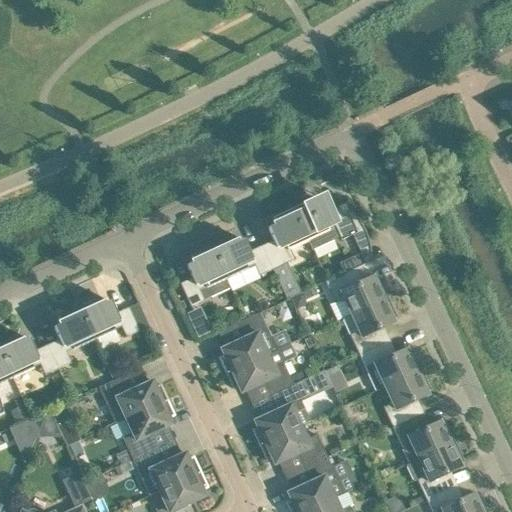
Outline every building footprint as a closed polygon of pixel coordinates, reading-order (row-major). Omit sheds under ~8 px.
[(323,181),(321,192),(335,195),(337,183),(323,181)] [(314,199),(293,208),(308,241),(312,250),(340,237),(341,240),(353,235),(366,264),(371,262),(371,258),(371,254),(371,250),(370,246),(369,240),(367,235),(365,230),(363,226),(361,223),(358,220),(355,215),(350,211),(349,212),(349,213),(348,213),(344,206),(330,212),(325,202),(317,206),(314,199)] [(273,240),(261,246),(272,270),(273,270),(278,282),(287,300),(301,293),(287,263),(295,259),(290,249),(308,241),(293,208),(272,218),(275,225),(268,228),(273,240)] [(272,270),(261,246),(249,252),(243,240),(236,243),(233,236),(212,246),(227,279),(248,269),(247,268),(254,265),(259,276),(272,270)] [(226,279),(227,279),(212,246),(191,256),(194,262),(186,266),(192,278),(180,284),(191,308),(204,301),(204,300),(231,288),(226,279)] [(373,276),(355,285),(349,272),(325,282),(335,303),(344,301),(351,315),(387,298),(378,278),(375,280),(373,276)] [(302,294),(291,298),(296,309),(307,304),(302,294)] [(121,326),(126,338),(140,331),(128,308),(116,313),(111,301),(103,305),(100,298),(79,308),(94,340),(115,331),(114,329),(121,326)] [(359,355),(382,344),(376,331),(395,323),(393,320),(396,318),(387,298),(351,315),(342,319),(349,335),(359,355)] [(205,307),(191,311),(198,336),(212,332),(205,307)] [(73,350),(94,340),(79,308),(58,317),(61,324),(54,328),(59,339),(47,345),(58,369),(71,363),(66,352),(73,349),(73,350)] [(277,350),(271,336),(260,313),(236,324),(243,339),(221,350),(224,355),(218,358),(226,374),(277,350)] [(58,369),(47,345),(35,351),(29,339),(22,342),(18,336),(0,344),(0,350),(13,378),(34,368),(33,367),(39,364),(45,375),(58,369)] [(277,350),(226,374),(233,389),(238,387),(241,393),(263,382),(270,397),(294,386),(283,363),(296,357),(290,344),(277,350)] [(384,387),(421,370),(411,350),(408,352),(407,349),(388,357),(382,344),(359,355),(368,375),(375,392),(384,387)] [(0,401),(0,383),(13,378),(0,350),(0,413),(3,413),(0,401)] [(120,358),(105,365),(112,381),(123,376),(128,374),(120,358)] [(336,366),(324,371),(329,381),(341,375),(336,366)] [(392,428),(416,417),(410,404),(428,395),(427,392),(430,390),(421,370),(384,387),(391,401),(383,407),(392,428)] [(307,379),(303,371),(291,376),(295,384),(307,379)] [(105,384),(99,387),(116,424),(126,419),(167,400),(160,385),(155,387),(152,381),(130,392),(123,376),(112,381),(105,384)] [(310,421),(304,409),(294,386),(270,397),(276,411),(254,421),(257,427),(252,430),(259,445),(301,426),(310,421)] [(133,460),(157,449),(150,435),(172,424),(169,418),(175,416),(167,400),(126,419),(132,433),(122,437),(133,460)] [(22,406),(10,411),(15,423),(28,418),(22,406)] [(50,410),(46,412),(37,438),(38,438),(39,435),(59,434),(61,437),(62,436),(50,410)] [(409,464),(418,460),(454,443),(445,423),(442,424),(440,421),(422,430),(416,417),(392,428),(402,448),(409,464)] [(303,469),(327,457),(317,435),(307,439),(301,426),(259,445),(266,461),(272,458),(274,464),(296,454),(303,469)] [(409,464),(406,466),(413,482),(417,481),(426,500),(449,489),(443,476),(462,468),(460,464),(464,463),(454,443),(418,460),(409,464)] [(159,491),(201,472),(193,457),(188,459),(185,453),(163,463),(157,449),(133,460),(118,467),(122,475),(136,468),(143,483),(153,478),(159,491)] [(303,511),(344,493),(338,481),(327,457),(303,469),(310,483),(288,493),(290,499),(285,502),(289,511),(303,511)] [(165,505),(155,509),(156,511),(185,511),(183,507),(205,496),(203,490),(208,488),(201,472),(159,491),(165,505)] [(76,504),(90,498),(80,475),(65,482),(76,504)] [(486,511),(479,495),(475,497),(474,493),(455,502),(449,489),(426,500),(431,511),(486,511)] [(352,511),(350,507),(353,505),(347,492),(344,493),(303,511),(352,511)]
